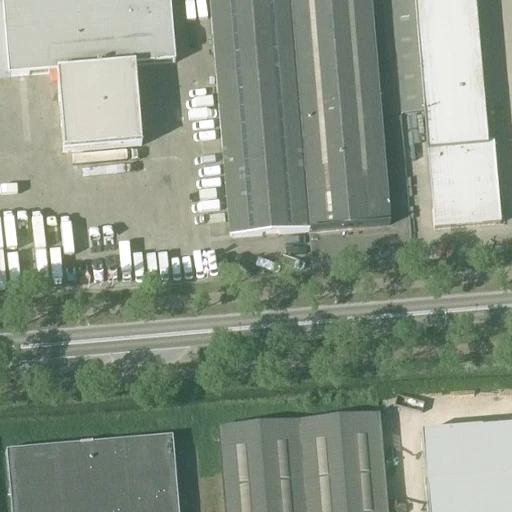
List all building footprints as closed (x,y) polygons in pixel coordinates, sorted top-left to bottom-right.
[(0,0),(1,2),(0,2),(0,80),(8,80),(8,79),(56,75),(63,155),(141,148),(136,85),(134,68),(174,65),(168,0),(0,0)] [(288,0),(208,0),(229,241),(309,235),(288,0)] [(368,0),(288,0),(309,235),(389,228),(368,0)] [(390,0),(401,118),(423,116),(426,150),(432,210),(433,232),(500,226),(493,145),(487,146),(473,0),(390,0)] [(49,251),(51,280),(76,279),(74,250),(49,251)] [(387,511),(380,418),(298,425),(305,511),(387,511)] [(511,511),(511,419),(419,427),(426,511),(511,511)] [(216,432),(222,511),(305,511),(298,425),(216,432)] [(178,511),(172,439),(5,453),(10,511),(178,511)]
